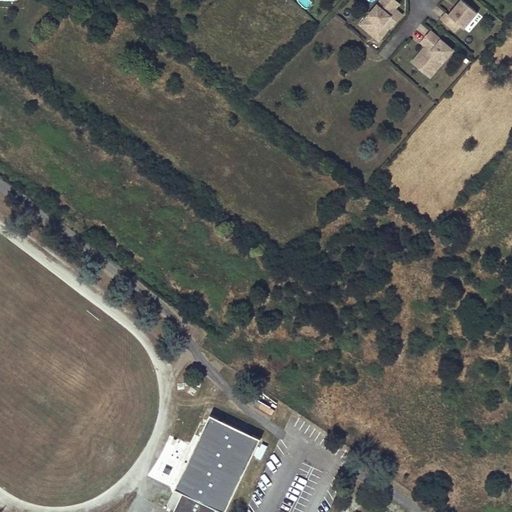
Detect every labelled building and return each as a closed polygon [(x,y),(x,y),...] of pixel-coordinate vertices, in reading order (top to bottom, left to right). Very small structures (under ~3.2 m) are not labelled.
[(400,4),(394,0),(381,0),(377,5),(377,6),(381,9),(377,14),(370,14),(361,25),(375,37),(386,23),(391,27),(391,28),(402,15),(396,9),(400,4)] [(478,13),(462,0),(461,0),(449,15),(447,13),(441,20),(453,29),(458,23),(461,26),(465,29),(478,13)] [(381,9),(377,6),(370,14),(377,14),(381,9)] [(391,27),(386,23),(375,37),(379,41),(391,27)] [(461,26),(458,23),(453,29),(455,32),(461,26)] [(454,50),(431,31),(422,42),(426,46),(428,48),(426,50),(424,49),(413,62),(427,74),(438,62),(441,65),(454,50)] [(441,65),(438,62),(427,74),(431,77),(441,65)] [(271,414),(275,409),(263,402),(259,407),(271,414)] [(226,511),(261,436),(211,413),(176,487),(184,491),(217,507),(226,511)] [(214,511),(217,507),(184,491),(174,511),(214,511)]
